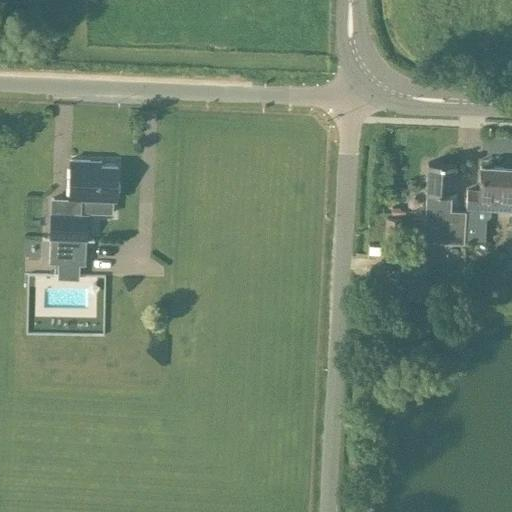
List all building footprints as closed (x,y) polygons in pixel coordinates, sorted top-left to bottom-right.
[(71,159),(70,192),(69,212),(50,212),(49,238),(50,238),(49,262),(85,264),(86,240),(87,240),(89,212),(113,213),(113,199),(116,199),(117,166),(102,165),(102,161),(71,159)] [(466,213),(466,211),(451,210),(452,193),(454,193),(455,164),(428,162),(425,210),(423,240),(464,243),(466,217),(466,213)] [(480,208),(511,209),(511,166),(480,165),(479,190),(467,189),(466,211),(466,213),(480,214),(480,208)] [(384,242),(401,243),(402,217),(386,216),(384,242)] [(428,254),(399,252),(396,280),(427,282),(428,254)]
